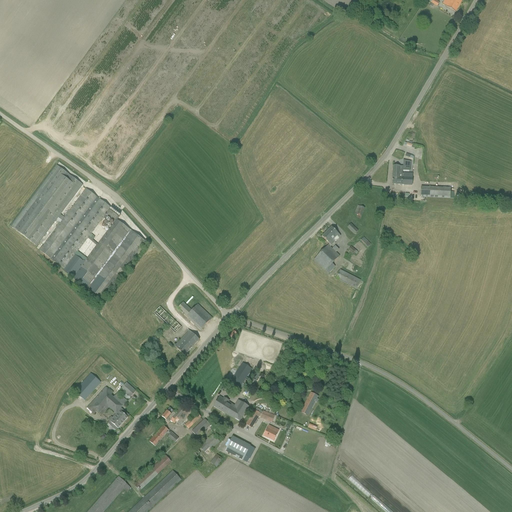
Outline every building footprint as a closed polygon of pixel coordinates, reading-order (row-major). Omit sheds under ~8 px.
[(445,0),(442,5),(451,10),(455,12),(462,0),(450,0),(449,3),(446,1),(445,0)] [(393,166),(392,177),(396,177),(396,175),(399,175),(399,174),(402,174),(402,171),(403,171),(403,170),(410,170),(410,162),(403,161),(403,167),(399,166),(393,166)] [(56,166),(10,227),(36,246),(58,218),(61,221),(64,218),(60,215),(82,185),(56,166)] [(392,177),(392,184),(397,185),(411,185),(412,175),(412,174),(402,174),(399,174),(399,175),(396,175),(396,177),(392,177)] [(420,198),(450,199),(450,188),(421,187),(420,198)] [(61,221),(38,252),(64,271),(78,252),(88,239),(91,235),(103,218),(104,219),(106,217),(105,216),(105,215),(109,210),(110,208),(86,189),(64,218),(61,221)] [(364,208),(357,206),(354,214),(357,215),(356,217),(360,219),(364,208)] [(78,252),(64,271),(101,299),(145,241),(117,220),(119,217),(109,210),(105,215),(114,222),(97,245),(92,241),(95,238),(91,235),(88,239),(96,246),(87,259),(78,252)] [(347,228),(354,235),(358,231),(350,224),(347,228)] [(314,259),(317,263),(328,273),(334,267),(331,264),(339,256),(335,253),(339,250),(335,246),(332,249),(330,248),(339,238),(340,236),(331,227),(322,237),(329,244),(314,259)] [(371,244),(364,237),(360,241),(367,248),(371,244)] [(356,290),(360,281),(340,270),(335,279),(356,290)] [(191,311),(183,303),(177,309),(200,331),(212,319),(197,305),(191,311)] [(153,313),(171,330),(175,334),(181,327),(159,307),(153,313)] [(175,310),(170,315),(174,319),(179,314),(175,310)] [(184,356),(199,340),(189,331),(174,347),(184,356)] [(242,364),(229,383),(239,389),(252,370),(242,364)] [(75,392),(85,401),(101,383),(91,374),(75,392)] [(121,389),(126,394),(130,398),(136,392),(126,383),(121,389)] [(96,412),(101,416),(109,407),(116,414),(117,413),(117,412),(119,410),(121,408),(127,401),(117,393),(113,398),(111,396),(113,393),(109,389),(108,390),(106,387),(87,408),(94,414),(96,412)] [(300,412),(308,416),(318,397),(310,392),(300,412)] [(237,407),(225,401),(223,400),(223,399),(219,396),(213,406),(239,422),(248,407),(241,402),(240,403),(237,407)] [(165,421),(168,424),(170,421),(174,424),(176,422),(177,423),(181,426),(182,424),(193,412),(188,408),(186,409),(182,406),(175,414),(173,413),(174,412),(169,408),(162,417),(166,421),(165,421)] [(116,414),(112,418),(109,421),(118,429),(128,418),(127,417),(129,415),(121,408),(119,410),(117,412),(117,413),(116,414)] [(255,410),(246,425),(251,428),(260,414),(255,410)] [(263,411),(262,414),(260,418),(272,423),(275,416),(263,411)] [(200,417),(197,414),(185,425),(188,429),(200,417)] [(195,429),(192,431),(198,437),(210,425),(204,419),(195,429)] [(263,436),(273,441),(279,430),(268,425),(263,436)] [(149,442),(153,445),(155,447),(169,431),(163,426),(149,442)] [(212,435),(209,438),(199,447),(204,452),(209,448),(211,450),(219,442),(212,435)] [(230,441),(225,451),(243,460),(250,446),(232,437),(230,441)] [(193,452),(198,457),(202,454),(201,453),(197,449),(193,452)] [(171,462),(165,455),(133,485),(139,492),(158,475),(158,474),(171,462)] [(216,455),(215,457),(210,463),(216,468),(221,461),(222,460),(221,459),(221,458),(216,455)] [(147,511),(181,480),(172,471),(128,511),(147,511)] [(87,511),(103,511),(124,489),(127,492),(130,488),(118,477),(87,511)]
